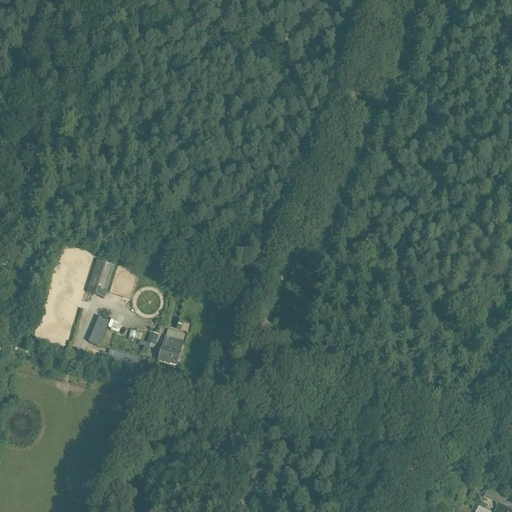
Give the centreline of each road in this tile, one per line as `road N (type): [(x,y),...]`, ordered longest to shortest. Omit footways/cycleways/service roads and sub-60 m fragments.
road 1 (unknown): [(511,66),(410,310),(180,227),(114,217),(0,258)]
road 2 (track): [(396,0),(246,381)]
road 3 (track): [(246,381),(511,452)]
road 4 (track): [(0,349),(151,392)]
road 5 (track): [(151,392),(103,511)]
